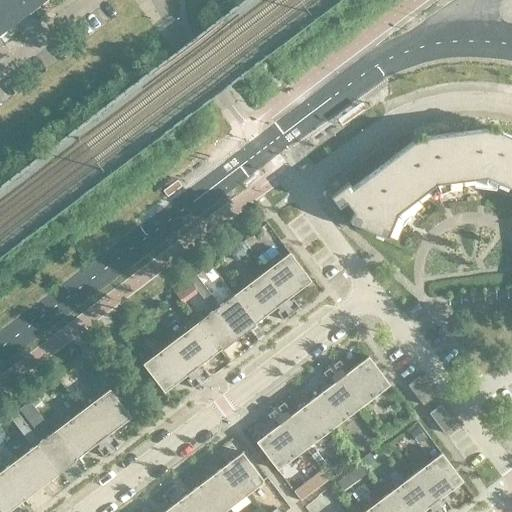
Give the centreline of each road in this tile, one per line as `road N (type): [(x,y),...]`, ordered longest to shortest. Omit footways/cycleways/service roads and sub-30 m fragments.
road 1 (residential): [(84,511),(372,293)]
road 2 (residential): [(511,108),(428,107),(366,137),(296,190)]
road 3 (residential): [(459,406),(372,293)]
road 4 (residential): [(372,293),(296,190)]
